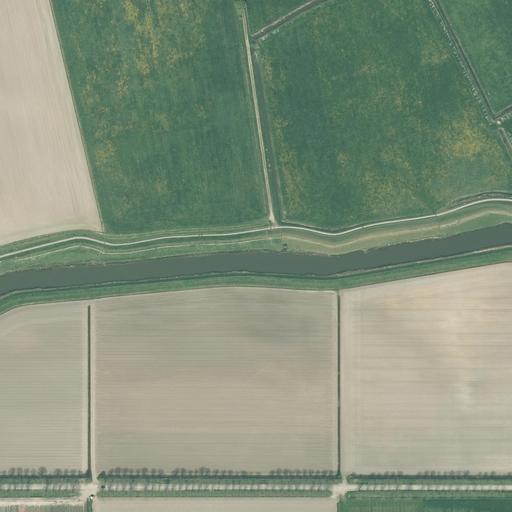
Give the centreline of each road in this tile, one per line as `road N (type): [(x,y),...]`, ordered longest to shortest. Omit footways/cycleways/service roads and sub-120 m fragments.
road 1 (unclassified): [(0,487),(511,487)]
road 2 (track): [(499,257),(325,282),(219,278),(0,304)]
road 3 (track): [(273,228),(240,0)]
